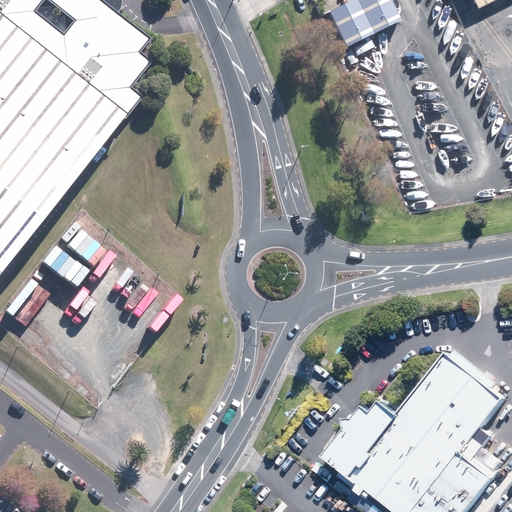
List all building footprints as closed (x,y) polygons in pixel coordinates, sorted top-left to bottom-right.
[(117,13),(99,0),(0,0),(0,273),(140,98),(128,88),(148,63),(138,55),(150,40),(117,13)] [(99,0),(117,13),(120,8),(121,2),(120,0),(99,0)] [(378,0),(347,0),(317,16),(337,56),(393,28),(378,0)] [(467,0),(473,11),(495,0),(467,0)] [(328,455),(400,511),(467,511),(495,478),(463,453),(469,445),(507,397),(484,379),(450,352),(401,413),(386,401),(377,412),(368,405),(328,455)]
